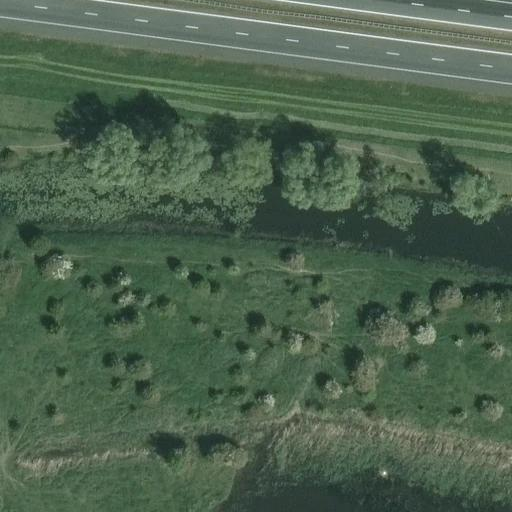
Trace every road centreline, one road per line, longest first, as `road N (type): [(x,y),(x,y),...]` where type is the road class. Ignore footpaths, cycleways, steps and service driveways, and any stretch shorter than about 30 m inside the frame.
road 1 (motorway): [(0,5),(511,71)]
road 2 (motorway): [(511,16),(391,0)]
